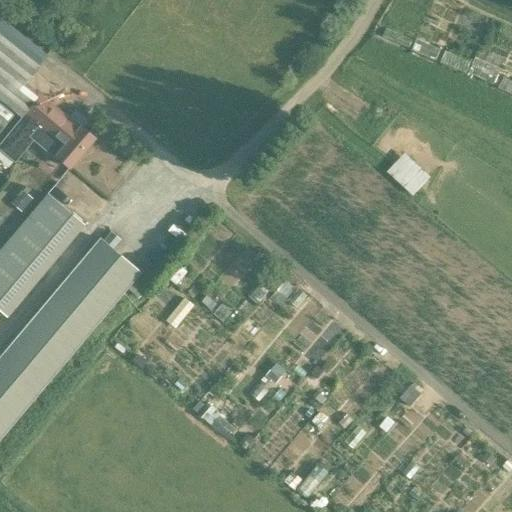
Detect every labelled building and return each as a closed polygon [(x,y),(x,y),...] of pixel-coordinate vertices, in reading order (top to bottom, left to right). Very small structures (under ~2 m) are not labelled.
[(41,62),(47,55),(0,17),(0,132),(11,119),(16,123),(38,98),(38,97),(23,85),(39,65),(41,62)] [(38,98),(16,123),(0,142),(0,150),(14,163),(32,141),(28,138),(39,124),(65,145),(56,156),(68,167),(93,138),(80,127),(77,131),(38,98)] [(390,170),(414,194),(433,175),(409,151),(390,170)] [(48,197),(0,253),(0,312),(8,319),(85,228),(48,197)] [(99,239),(0,355),(0,439),(140,274),(99,239)] [(179,327),(192,304),(184,299),(170,322),(179,327)]
